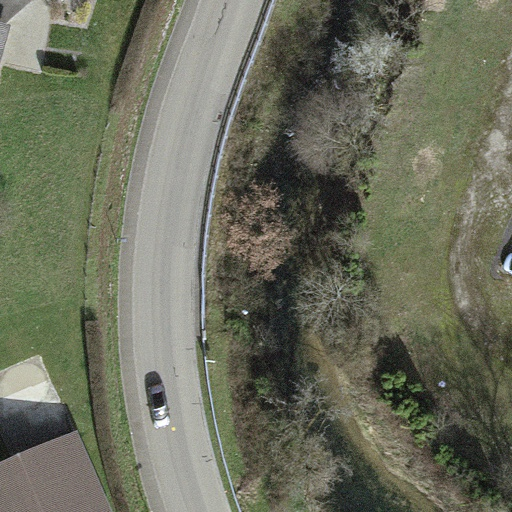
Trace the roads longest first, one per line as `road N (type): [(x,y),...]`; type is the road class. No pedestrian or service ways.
road 1 (primary): [(197,511),(154,315),(170,161),(236,0)]
road 2 (track): [(511,74),(457,291),(511,353)]
